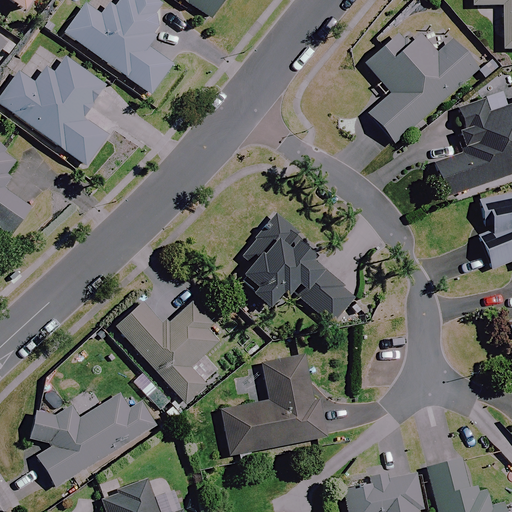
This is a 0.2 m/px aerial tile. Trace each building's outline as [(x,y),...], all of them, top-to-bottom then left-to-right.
[(0,0),(0,3),(21,18),(33,0),(0,0)] [(151,16),(159,5),(151,0),(127,0),(125,3),(121,0),(118,0),(112,10),(106,6),(98,17),(83,7),(62,36),(147,98),(169,67),(145,50),(163,25),(151,16)] [(175,0),(207,21),(221,0),(175,0)] [(511,0),(469,0),(470,9),(499,8),(500,52),(511,51),(511,0)] [(361,67),(375,84),(370,89),(382,102),(365,118),(390,146),(474,72),(449,43),(433,57),(415,38),(407,45),(397,35),(361,67)] [(105,87),(65,58),(51,77),(43,71),(32,86),(15,74),(0,94),(0,109),(82,169),(104,139),(80,122),(105,87)] [(453,133),(461,156),(430,166),(442,200),(511,176),(511,104),(485,114),(481,102),(454,111),(461,130),(453,133)] [(1,193),(10,180),(4,176),(12,165),(0,156),(0,234),(7,239),(27,211),(1,193)] [(511,193),(477,200),(484,234),(476,236),(483,277),(508,272),(511,271),(511,193)] [(292,237),(277,222),(240,259),(248,267),(238,278),(252,292),(247,297),(263,313),(278,298),(285,305),(293,296),(325,328),(350,303),(288,241),(292,237)] [(205,330),(210,326),(190,304),(168,279),(112,330),(181,406),(202,387),(186,369),(216,343),(205,330)] [(318,441),(309,402),(304,376),(298,377),(295,360),(258,367),(265,403),(217,413),(226,458),(318,441)] [(126,411),(117,396),(79,419),(72,407),(54,418),(31,413),(26,443),(52,447),(33,459),(52,491),(152,429),(137,404),(126,411)] [(467,495),(460,461),(425,469),(434,511),(500,511),(499,506),(486,509),(483,492),(467,495)] [(419,510),(411,474),(337,490),(342,511),(412,511),(419,510)] [(152,511),(143,483),(115,493),(116,497),(98,504),(100,511),(152,511)]
